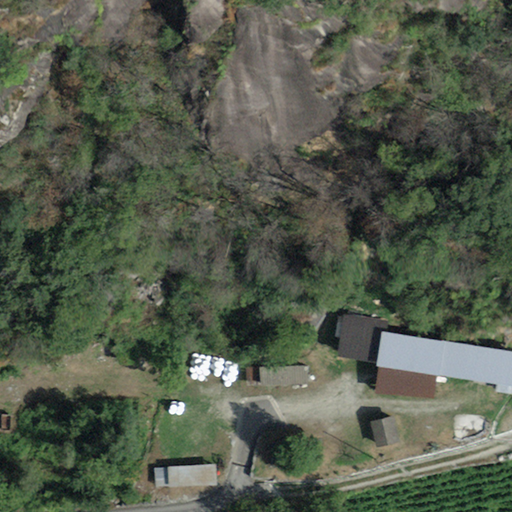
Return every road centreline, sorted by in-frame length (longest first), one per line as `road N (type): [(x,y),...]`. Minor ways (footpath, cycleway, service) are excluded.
road 1 (track): [(228,499),(307,491),(511,443)]
road 2 (track): [(256,419),(190,383),(118,380),(0,395)]
